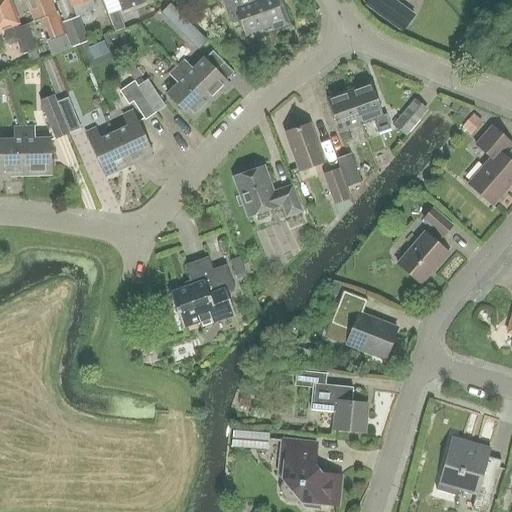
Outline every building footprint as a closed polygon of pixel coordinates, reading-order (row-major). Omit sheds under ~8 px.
[(0,0),(0,30),(3,29),(6,37),(14,34),(22,55),(28,53),(36,50),(27,25),(19,28),(9,0),(0,0)] [(56,13),(50,0),(26,0),(35,21),(44,18),(52,39),(47,41),(52,55),(71,48),(58,12),(56,13)] [(76,17),(78,17),(89,13),(88,12),(96,10),(92,0),(70,0),(72,6),(76,17)] [(103,0),(109,15),(122,10),(122,12),(146,3),(145,0),(103,0)] [(282,0),(278,0),(274,2),(273,0),(223,0),(232,22),(240,19),(247,39),(273,30),(274,33),(293,26),(282,0)] [(171,3),(162,13),(199,49),(208,40),(197,29),(176,8),(171,3)] [(402,31),(414,15),(398,4),(386,20),(402,31)] [(78,17),(76,17),(63,22),(73,47),(88,41),(78,17)] [(89,48),(94,60),(110,53),(104,41),(89,48)] [(36,50),(28,53),(31,62),(39,59),(36,50)] [(177,68),(211,103),(229,84),(204,59),(193,70),(185,61),(177,68)] [(193,121),(211,103),(177,68),(170,76),(178,84),(167,95),(193,121)] [(135,82),(155,114),(166,107),(148,80),(144,83),(141,78),(135,82)] [(145,120),(155,114),(135,82),(120,92),(129,105),(133,102),(145,120)] [(350,92),(361,125),(374,121),(377,131),(386,128),(383,118),(372,85),(350,92)] [(348,130),(361,125),(350,92),(327,100),(339,133),(343,142),(351,139),(348,130)] [(56,103),(57,103),(54,96),(41,101),(56,139),(69,134),(56,103)] [(56,103),(69,134),(81,129),(68,98),(57,103),(56,103)] [(406,138),(427,113),(428,112),(415,100),(393,126),(406,138)] [(465,119),(471,111),(463,107),(453,104),(451,111),(458,113),(465,119)] [(114,134),(130,166),(153,155),(133,112),(123,116),(128,127),(114,134)] [(474,115),(463,127),(472,135),(483,123),(474,115)] [(299,172),(324,163),(310,124),(286,133),(299,172)] [(492,205),(511,182),(511,162),(502,154),(511,144),(492,127),(476,146),(492,159),(469,185),(492,205)] [(0,176),(25,176),(24,128),(14,128),(14,140),(0,140),(0,176)] [(24,128),(25,176),(51,175),(50,139),(35,140),(35,128),(24,128)] [(130,166),(114,134),(101,140),(96,129),(86,134),(106,177),(130,166)] [(346,188),(361,182),(351,155),(336,160),(346,188)] [(273,193),(264,167),(234,178),(248,217),(283,205),(287,217),(301,212),(292,187),(273,193)] [(334,204),(348,199),(338,171),(324,176),(334,204)] [(348,199),(334,204),(340,219),(351,207),(348,199)] [(443,237),(453,226),(433,209),(423,220),(432,227),(426,234),(425,233),(398,265),(420,285),(438,264),(440,266),(449,254),(437,243),(442,237),(443,237)] [(213,270),(208,257),(186,266),(193,286),(170,294),(183,328),(200,322),(202,327),(235,315),(227,292),(235,289),(226,265),(213,270)] [(337,297),(341,286),(334,283),(329,294),(337,297)] [(331,324),(326,336),(347,344),(386,359),(397,329),(362,316),(368,301),(343,291),(331,324)] [(310,410),(337,413),(335,430),(365,433),(368,405),(352,403),(353,388),(325,385),(327,374),(297,371),(295,387),(312,389),(310,410)] [(483,511),(487,511),(502,461),(488,457),(490,449),(453,439),(455,435),(453,434),(438,491),(439,491),(439,490),(457,495),(458,490),(476,495),(472,509),(483,511)] [(338,506),(341,476),(322,474),(315,466),(317,444),(267,439),(267,440),(283,442),(279,475),(284,482),(281,487),(281,493),(283,498),(288,502),(294,503),(300,501),(305,507),(318,508),(318,504),(338,506)]
